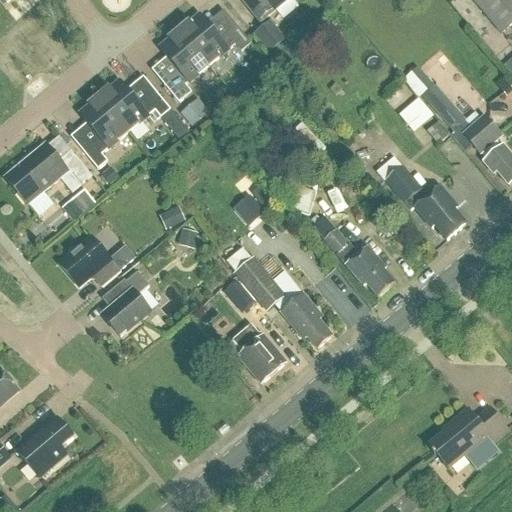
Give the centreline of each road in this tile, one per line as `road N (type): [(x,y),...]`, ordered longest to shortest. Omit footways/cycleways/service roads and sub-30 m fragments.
road 1 (tertiary): [(173,511),(511,226)]
road 2 (residential): [(0,142),(107,49)]
